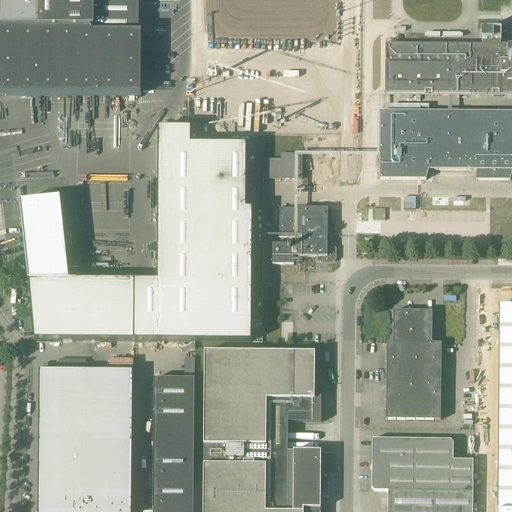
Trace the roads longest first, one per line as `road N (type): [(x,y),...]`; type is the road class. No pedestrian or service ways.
road 1 (unclassified): [(346,511),(351,285),(374,272),(511,273)]
road 2 (unknown): [(360,277),(345,231),(344,195),(354,186),(511,187)]
road 3 (unclassified): [(12,511),(23,356),(0,318)]
